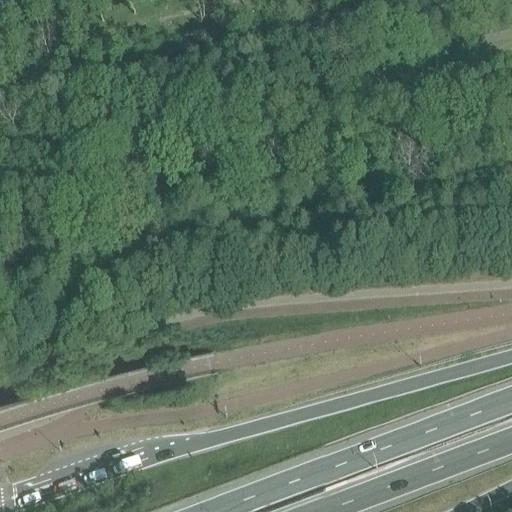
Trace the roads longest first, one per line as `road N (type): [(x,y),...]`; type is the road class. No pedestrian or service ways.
road 1 (trunk): [(511,357),(187,448),(0,511)]
road 2 (trunk): [(511,400),(220,511)]
road 3 (trunk): [(326,511),(511,441)]
